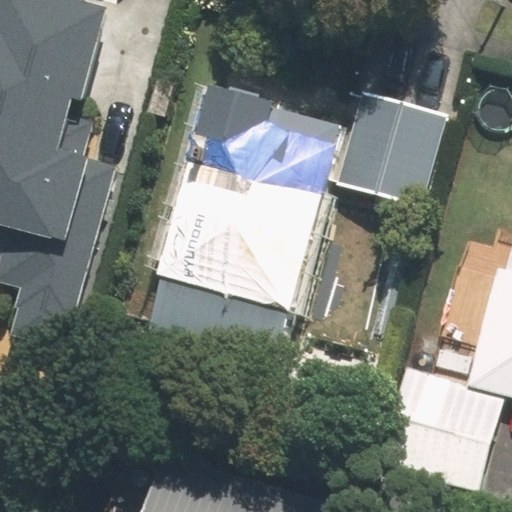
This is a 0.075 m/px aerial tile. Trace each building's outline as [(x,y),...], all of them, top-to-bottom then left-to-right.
[(0,47),(0,205),(86,229),(119,110),(39,88),(46,60),(0,47)] [(352,123),(222,90),(162,328),(292,360),(352,123)] [(373,100),(351,185),(431,205),(453,120),(373,100)] [(511,313),(491,396),(511,401),(511,313)] [(511,404),(511,401),(418,378),(398,458),(492,481),(511,404)] [(358,511),(183,460),(174,493),(133,481),(123,511),(358,511)]
